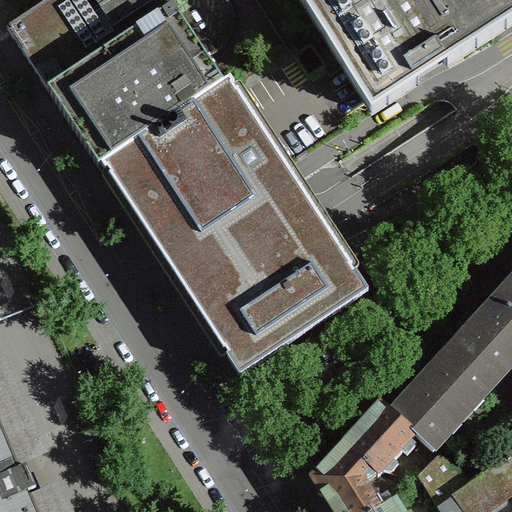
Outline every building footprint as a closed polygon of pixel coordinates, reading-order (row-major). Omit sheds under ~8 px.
[(47,91),(98,168),(101,166),(223,85),(167,0),(51,0),(7,29),(46,89),(47,89),(48,91),(47,91)] [(511,0),(299,0),(372,114),(418,85),(415,80),(442,63),(445,68),(511,24),(511,0)] [(240,377),(369,292),(315,210),(230,81),(223,85),(101,166),(185,293),(240,377)] [(455,343),(498,382),(511,366),(511,289),(508,286),(455,343)] [(416,435),(434,452),(498,382),(455,343),(391,413),(416,435)] [(391,413),(381,403),(344,444),(373,471),(379,476),(393,461),(394,462),(403,451),(402,450),(416,435),(391,413)] [(0,511),(33,511),(25,492),(36,488),(26,465),(16,470),(0,432),(0,511)] [(344,444),(312,478),(334,511),(375,511),(382,508),(362,478),(373,471),(344,444)] [(511,454),(471,484),(439,456),(419,477),(438,507),(452,497),(462,511),(488,511),(511,495),(511,454)] [(382,508),(375,511),(405,511),(397,498),(382,508)]
